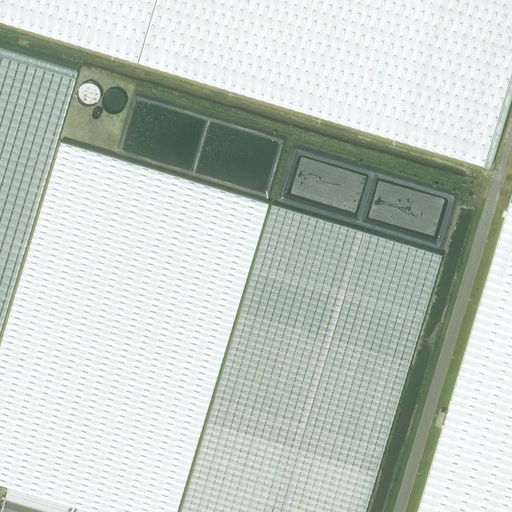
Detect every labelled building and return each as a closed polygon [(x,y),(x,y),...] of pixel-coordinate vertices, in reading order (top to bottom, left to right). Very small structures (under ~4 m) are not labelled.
[(511,0),(0,0),(0,16),(483,160),(482,162),(490,165),(511,88),(511,0)] [(77,70),(48,62),(0,47),(0,327),(75,77),(77,70)] [(0,483),(6,486),(91,511),(175,511),(268,203),(60,140),(41,202),(0,340),(0,483)] [(511,511),(511,199),(417,511),(511,511)] [(179,511),(363,511),(441,254),(271,203),(179,511)] [(436,425),(441,427),(445,412),(440,410),(436,425)] [(0,511),(91,511),(6,486),(0,506),(0,511)]
